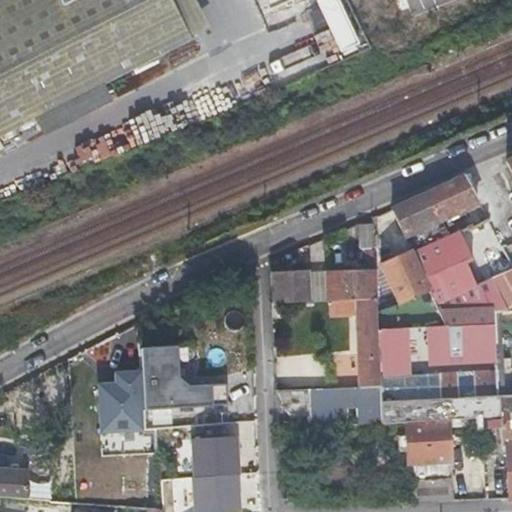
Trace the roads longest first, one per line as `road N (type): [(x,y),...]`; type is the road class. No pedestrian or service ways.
road 1 (residential): [(265,244),(0,376)]
road 2 (residential): [(273,511),(265,244)]
road 3 (residential): [(511,144),(265,244)]
